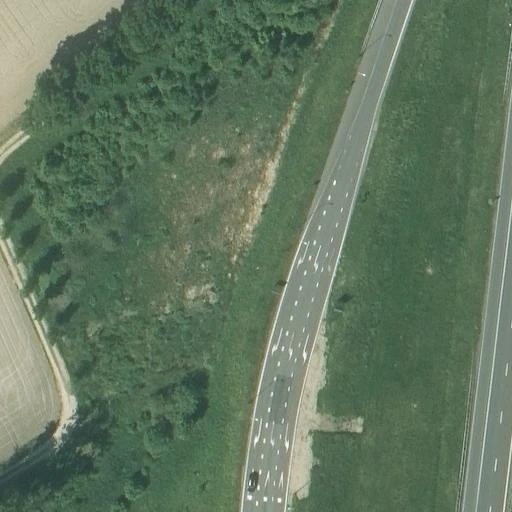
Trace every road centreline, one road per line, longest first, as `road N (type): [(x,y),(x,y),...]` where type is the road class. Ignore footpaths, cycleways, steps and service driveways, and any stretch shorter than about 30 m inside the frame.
road 1 (motorway): [(406,0),(290,350),(264,511)]
road 2 (track): [(0,235),(70,413),(64,435),(0,483)]
road 3 (motorway): [(511,263),(482,511)]
road 4 (track): [(183,0),(0,154)]
